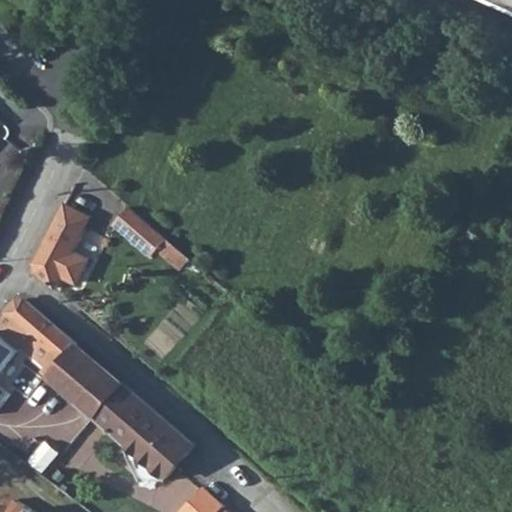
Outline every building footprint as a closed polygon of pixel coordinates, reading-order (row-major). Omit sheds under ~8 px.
[(38,272),(57,288),(63,276),(75,252),(93,217),(65,204),(37,263),(38,272)] [(126,204),(111,221),(130,237),(145,220),(126,204)] [(145,220),(130,237),(149,254),(164,236),(145,220)] [(75,252),(63,276),(78,283),(90,260),(75,252)] [(16,301),(0,322),(0,326),(18,342),(28,331),(38,339),(53,323),(25,299),(16,301)] [(28,331),(18,342),(31,352),(41,341),(38,339),(28,331)] [(0,336),(0,375),(19,350),(0,336)] [(41,341),(31,352),(49,368),(58,356),(41,341)] [(64,362),(51,378),(96,416),(124,384),(79,345),(64,362)] [(49,368),(45,372),(51,378),(64,362),(58,356),(49,368)] [(124,384),(96,416),(168,477),(196,445),(178,430),(124,384)] [(204,486),(182,511),(217,511),(224,504),(204,486)] [(39,511),(17,497),(6,511),(39,511)]
